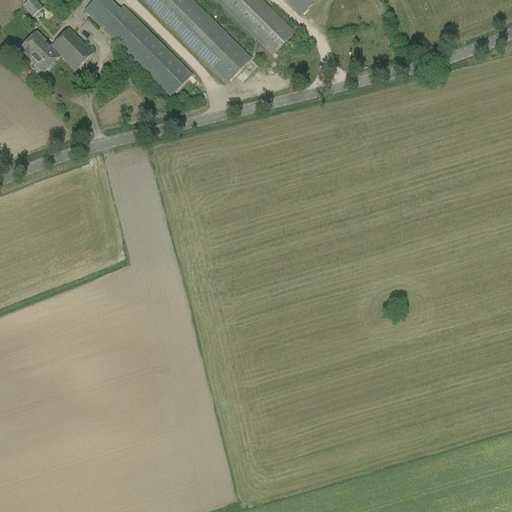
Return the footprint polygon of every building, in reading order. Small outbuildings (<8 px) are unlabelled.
[(34,0),(30,0),(22,7),(32,19),(43,9),(34,0)] [(108,0),(96,0),(84,12),(170,99),(193,76),(123,7),(120,11),(108,0)] [(142,0),(208,66),(227,84),(251,60),(233,42),(191,0),(215,0),(272,56),(294,34),(260,0),(142,0)] [(284,0),(301,17),(308,10),(317,0),(284,0)] [(36,34),(20,50),(29,59),(28,60),(44,75),(61,57),(76,72),(93,55),(68,31),(52,48),(47,43),(46,43),(36,34)]
